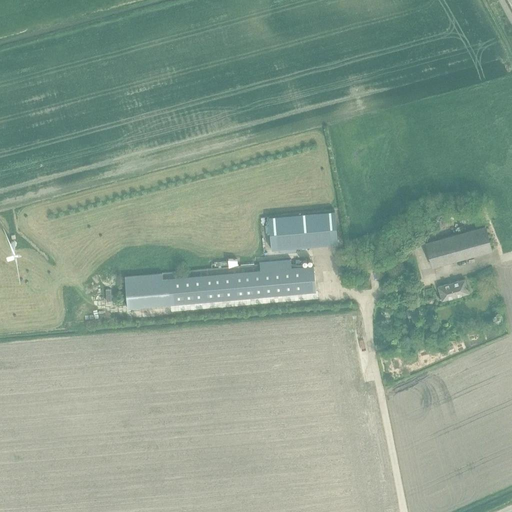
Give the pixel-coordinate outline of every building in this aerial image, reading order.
[(476,227),(484,225),(480,210),(474,212),(476,221),(474,221),(476,227)] [(273,250),(313,247),(310,213),(270,217),(273,250)] [(432,266),(492,250),(485,226),(426,242),(432,266)] [(411,277),(420,274),(412,250),(403,253),(411,277)] [(358,256),(359,258),(367,284),(373,282),(371,276),(376,275),(372,262),(367,264),(364,254),(358,256)] [(128,307),(171,303),(317,291),(315,266),(300,267),(300,261),(177,271),(177,272),(126,276),(128,307)] [(442,300),(469,293),(465,279),(438,286),(442,300)] [(390,320),(398,318),(394,300),(387,301),(390,320)]
